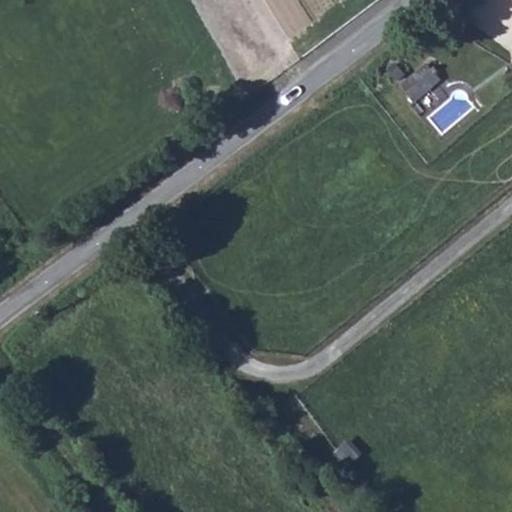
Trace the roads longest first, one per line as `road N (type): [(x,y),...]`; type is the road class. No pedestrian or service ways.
road 1 (unclassified): [(0,309),(400,0)]
road 2 (track): [(341,511),(126,218)]
road 3 (track): [(105,511),(0,373)]
